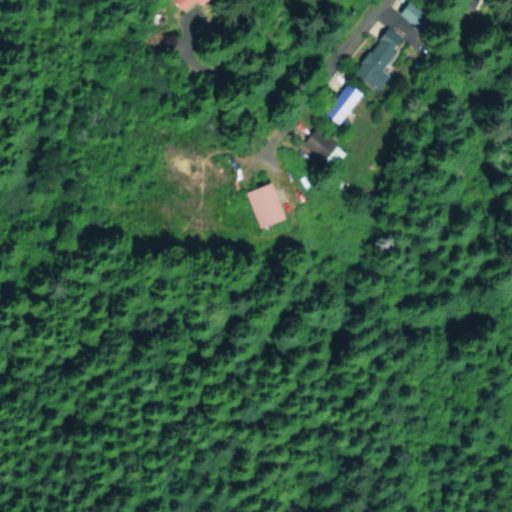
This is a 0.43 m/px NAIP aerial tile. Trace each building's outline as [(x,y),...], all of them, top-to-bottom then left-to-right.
[(170,0),(178,12),(198,0),(170,0)] [(417,12),(404,0),(390,0),(386,4),(406,24),(417,12)] [(384,74),(377,69),(391,51),(375,38),(348,72),(372,90),(384,74)] [(319,113),(334,123),(357,92),(343,81),(319,113)] [(298,142),(318,160),(331,145),(311,127),(298,142)] [(254,227),(279,217),(265,181),(240,191),(254,227)]
